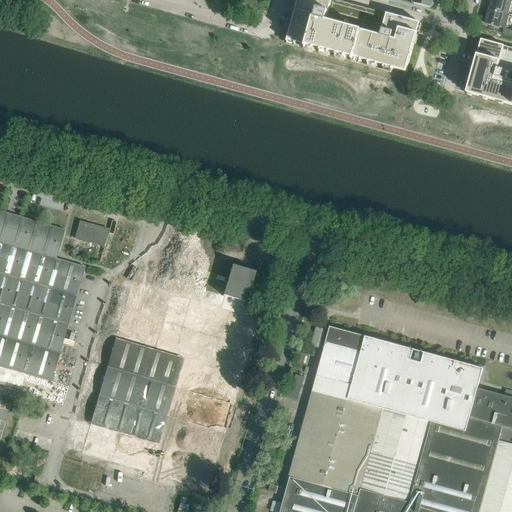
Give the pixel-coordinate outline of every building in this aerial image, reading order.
[(338,0),(297,0),(286,43),(405,76),(420,22),(338,0)] [(508,15),(511,1),(506,0),(491,0),(489,10),(508,15)] [(509,15),(508,15),(489,10),(486,23),(504,28),(506,28),(509,15)] [(511,47),(481,39),(467,93),(511,105),(511,47)] [(0,210),(0,241),(56,258),(64,230),(15,215),(14,219),(5,216),(6,212),(0,210)] [(84,267),(56,258),(0,241),(0,366),(51,381),(84,267)] [(232,265),(223,296),(219,307),(246,314),(249,303),(246,302),(247,298),(253,300),(254,295),(248,293),(249,289),(250,290),(255,272),(232,265)] [(259,318),(246,314),(219,307),(223,296),(136,270),(82,453),(208,490),(259,318)] [(444,302),(443,308),(455,311),(456,305),(444,302)] [(311,346),(321,349),(326,329),(316,327),(311,346)] [(478,388),(483,369),(331,327),(314,390),(383,409),(432,423),(466,432),(470,418),(478,388)] [(511,397),(478,388),(470,418),(503,427),(499,440),(511,443),(511,397)] [(361,489),(383,409),(314,390),(290,478),(359,496),(361,489)] [(410,503),(432,423),(383,409),(361,489),(410,503)] [(443,511),(479,511),(499,440),(503,427),(470,418),(466,432),(432,423),(410,503),(443,511)] [(511,511),(511,443),(499,440),(479,511),(511,511)] [(443,511),(410,503),(361,489),(359,496),(290,478),(280,511),(443,511)] [(269,491),(276,493),(278,486),(271,484),(269,491)] [(271,511),(279,511),(281,504),(273,502),(271,511)]
